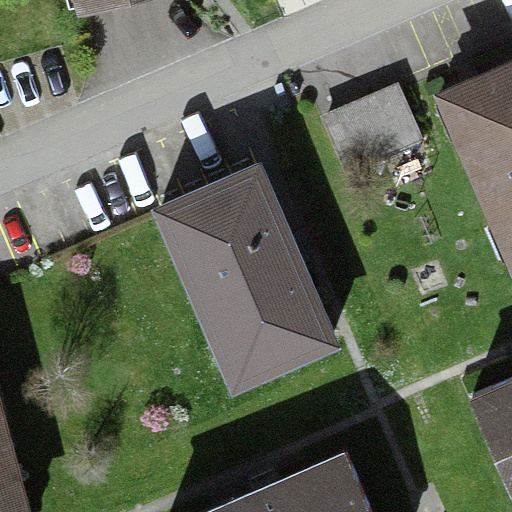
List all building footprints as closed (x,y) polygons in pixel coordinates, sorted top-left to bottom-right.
[(511,62),(438,95),(511,260),(511,62)] [(155,223),(233,400),(328,359),(250,181),(155,223)] [(511,371),(469,389),(511,491),(511,371)] [(0,511),(29,511),(0,404),(0,511)] [(185,511),(371,511),(344,446),(185,511)]
